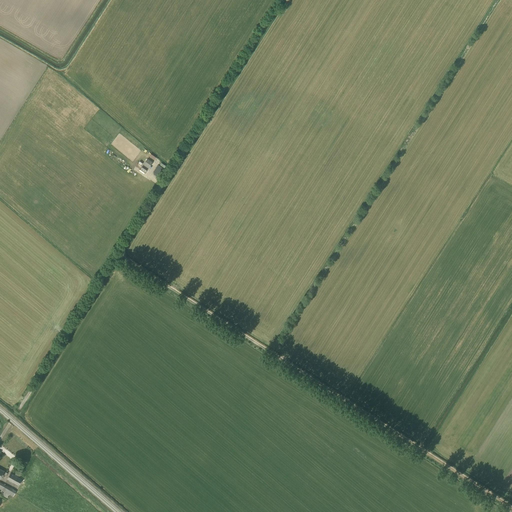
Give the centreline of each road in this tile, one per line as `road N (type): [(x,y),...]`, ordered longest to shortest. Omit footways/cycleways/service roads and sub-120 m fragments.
road 1 (unclassified): [(21,407),(281,0)]
road 2 (track): [(117,257),(511,508)]
